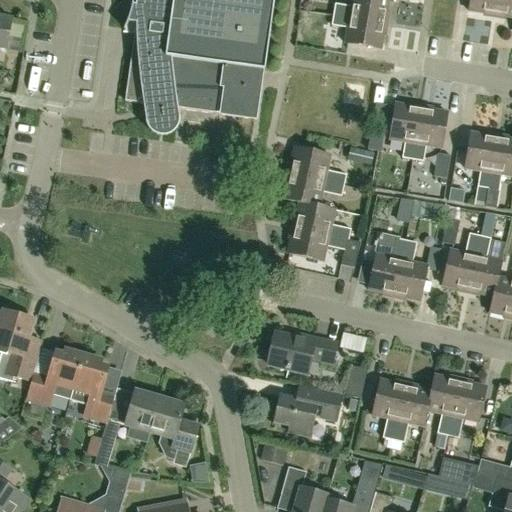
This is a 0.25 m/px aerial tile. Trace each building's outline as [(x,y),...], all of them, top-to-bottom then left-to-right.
[(133,5),(131,4),(130,13),(127,22),(123,30),(125,30),(128,24),(135,25),(125,102),(143,105),(146,123),(148,130),(154,135),(161,137),(168,136),(174,132),(175,131),(178,126),(178,118),(177,110),(254,120),(262,72),(263,72),(273,2),(260,0),(235,0),(231,31),(154,22),(157,0),(138,0),(138,7),(135,7),(133,6),(133,5)] [(135,0),(135,7),(138,7),(138,0),(157,0),(154,22),(231,31),(235,0),(260,0),(273,2),(273,0),(135,0)] [(391,0),(404,2),(393,0),(350,0),(349,8),(333,5),(332,16),(383,25),(387,0),(391,0)] [(493,16),(495,0),(469,0),(467,12),(493,16)] [(511,0),(495,0),(493,16),(511,19),(511,0)] [(383,25),(332,16),(330,26),(346,29),(343,45),(379,51),(383,25)] [(0,18),(0,51),(6,53),(8,39),(12,21),(0,18)] [(384,128),(387,108),(375,106),(374,106),(371,125),(372,126),(384,128)] [(412,162),(421,110),(395,106),(389,141),(404,144),(401,160),(412,162)] [(441,150),(445,129),(447,115),(421,110),(412,162),(423,163),(426,147),(441,150)] [(369,131),(366,146),(366,150),(372,151),(379,152),(382,133),(369,131)] [(484,209),(495,139),(470,135),(464,170),(480,173),(476,189),(473,207),(484,209)] [(511,141),(495,139),(484,209),(495,211),(501,176),(511,177),(511,141)] [(288,175),(343,188),(345,177),(325,172),(329,157),(294,149),(288,175)] [(451,157),(439,155),(435,178),(447,180),(451,157)] [(405,162),(401,188),(413,190),(417,164),(405,162)] [(298,205),(317,208),(320,193),(341,198),(343,188),(288,175),(282,201),(298,205)] [(466,205),(468,192),(454,190),(452,203),(466,205)] [(292,230),(348,242),(350,231),(330,226),(333,211),(317,208),(298,205),(292,230)] [(417,217),(436,222),(439,210),(420,206),(417,217)] [(443,247),(454,249),(460,226),(448,223),(443,247)] [(359,244),(348,242),(292,230),(287,255),(321,263),(324,248),(342,252),(339,266),(353,270),(359,244)] [(441,287),(466,292),(479,238),(468,236),(464,255),(448,252),(441,287)] [(497,279),(505,244),(479,238),(466,292),(491,298),(497,279)] [(366,292),(392,298),(404,242),(394,240),(389,260),(374,256),(366,292)] [(404,242),(392,298),(419,303),(426,268),(411,265),(415,245),(404,242)] [(511,319),(511,279),(511,283),(497,279),(491,298),(488,314),(511,319)] [(0,380),(11,383),(12,378),(29,383),(37,357),(24,353),(33,322),(3,313),(0,322),(0,352),(1,353),(0,355),(0,380)] [(333,365),(337,345),(297,335),(296,339),(276,334),(269,366),(308,374),(311,360),(333,365)] [(343,351),(368,357),(372,341),(347,335),(343,351)] [(70,402),(83,356),(65,351),(64,356),(56,354),(49,379),(35,375),(27,401),(49,407),(52,396),(70,402)] [(101,362),(83,356),(70,402),(88,407),(85,418),(106,424),(114,396),(101,393),(108,369),(100,366),(101,362)] [(447,437),(459,383),(433,377),(430,393),(426,412),(440,415),(436,435),(437,435),(447,437)] [(381,440),(392,442),(404,387),(378,381),(371,416),(386,420),(381,440)] [(447,437),(458,440),(462,420),(477,424),(485,388),(459,383),(447,437)] [(404,387),(392,442),(403,445),(407,425),(422,428),(426,412),(430,393),(404,387)] [(299,389),(296,402),(279,399),(274,424),(290,427),(288,434),(308,438),(313,418),(334,422),(339,398),(312,392),(299,389)] [(108,469),(120,426),(130,429),(127,441),(146,446),(150,434),(159,400),(134,393),(130,409),(126,411),(115,408),(111,423),(107,422),(94,466),(108,469)] [(159,400),(150,434),(161,438),(160,444),(168,458),(175,460),(174,463),(186,467),(197,428),(180,423),(184,407),(159,400)] [(8,419),(0,425),(0,447),(21,431),(8,419)] [(102,440),(92,437),(87,456),(97,458),(102,440)] [(266,463),(286,470),(292,452),(272,445),(266,463)] [(480,461),(479,467),(477,473),(495,479),(506,482),(509,469),(480,461)] [(325,503),(322,511),(368,511),(377,485),(383,466),(364,462),(350,510),(325,503)] [(0,465),(0,511),(20,511),(28,501),(2,484),(10,472),(0,465)] [(322,511),(325,503),(326,500),(301,492),(306,474),(288,469),(280,495),(297,500),(293,511),(322,511)] [(104,498),(84,509),(61,502),(57,511),(120,511),(131,475),(100,470),(108,485),(104,498)] [(133,479),(130,492),(146,496),(149,482),(133,479)] [(511,511),(511,483),(506,482),(495,479),(492,492),(487,508),(501,511),(511,511)] [(377,485),(368,511),(389,511),(393,499),(382,496),(384,488),(377,485)]
